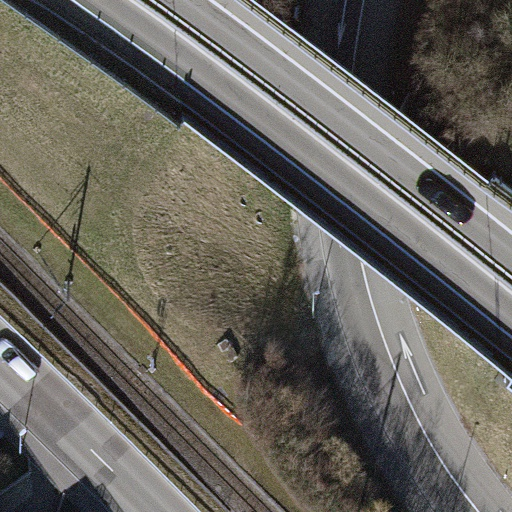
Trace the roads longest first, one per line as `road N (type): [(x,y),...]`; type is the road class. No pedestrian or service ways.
road 1 (trunk): [(364,0),(339,157),(343,256),(370,358),(401,431),(454,511)]
road 2 (trunk): [(96,0),(511,318)]
road 3 (trunk): [(511,253),(185,0)]
road 4 (secondary): [(155,511),(0,356)]
